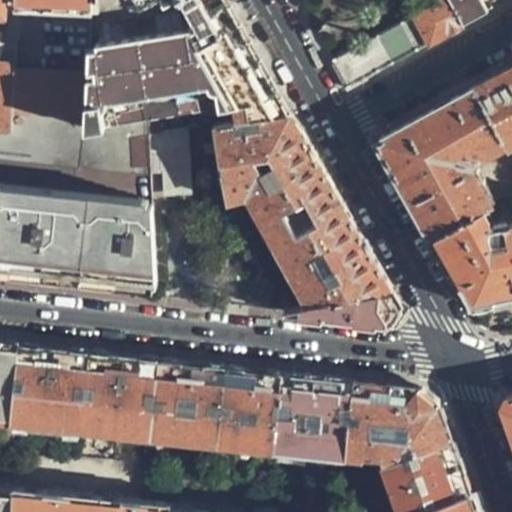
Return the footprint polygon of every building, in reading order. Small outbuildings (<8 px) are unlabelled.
[(16,0),(17,5),(54,7),(93,8),(93,0),(16,0)] [(93,0),(93,8),(92,24),(89,73),(88,115),(87,128),(157,116),(235,100),(239,118),(290,107),(229,0),(93,0)] [(348,87),(462,26),(447,0),(422,0),(411,6),(415,13),(332,59),(348,87)] [(447,0),(462,26),(489,11),(482,0),(447,0)] [(93,8),(54,7),(54,22),(92,24),(93,8)] [(0,65),(15,67),(17,34),(4,34),(3,47),(0,47),(0,65)] [(0,65),(0,132),(13,133),(14,113),(16,69),(15,67),(0,65)] [(504,70),(475,86),(507,141),(511,138),(511,65),(511,66),(504,70)] [(16,69),(14,113),(80,115),(88,115),(89,73),(16,69)] [(507,141),(475,86),(377,140),(413,204),(432,237),(487,206),(470,160),(507,141)] [(247,197),(272,238),(343,200),(315,150),(290,107),(239,118),(216,124),(229,199),(247,197)] [(0,132),(0,157),(153,175),(150,133),(159,131),(157,116),(87,128),(88,115),(80,115),(14,113),(13,133),(0,132)] [(191,189),(189,145),(163,146),(166,191),(191,189)] [(104,277),(159,282),(154,204),(0,187),(0,266),(16,268),(104,277)] [(388,316),(402,305),(374,255),(343,200),(272,238),(309,310),(343,313),(388,316)] [(487,206),(432,237),(472,305),(511,297),(511,220),(495,224),(487,206)] [(0,340),(0,415),(12,417),(20,342),(0,340)] [(57,346),(20,342),(12,417),(85,424),(93,350),(57,346)] [(124,353),(93,350),(85,424),(153,431),(159,356),(124,353)] [(219,438),(228,364),(183,359),(159,356),(153,431),(219,438)] [(255,367),(228,364),(219,438),(273,444),(283,370),(255,367)] [(319,374),(283,370),(273,444),(346,453),(354,378),(319,374)] [(382,381),(354,378),(346,453),(364,454),(364,451),(383,452),(385,461),(451,437),(439,404),(417,385),(382,381)] [(511,393),(508,394),(502,404),(511,427),(511,393)] [(458,456),(451,437),(385,461),(402,511),(405,511),(414,509),(470,489),(458,456)] [(0,484),(0,511),(15,511),(15,486),(0,484)] [(171,511),(172,507),(173,500),(15,486),(15,511),(171,511)] [(477,511),(470,489),(414,509),(414,511),(477,511)]
